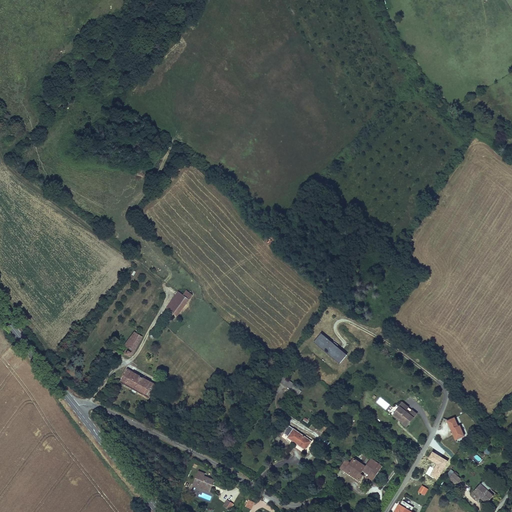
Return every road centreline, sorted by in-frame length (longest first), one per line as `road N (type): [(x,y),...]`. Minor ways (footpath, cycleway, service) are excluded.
road 1 (residential): [(75,406),(102,409),(166,439),(281,503),(333,504),(345,511)]
road 2 (primary): [(158,511),(75,406)]
road 3 (primary): [(75,406),(0,311)]
